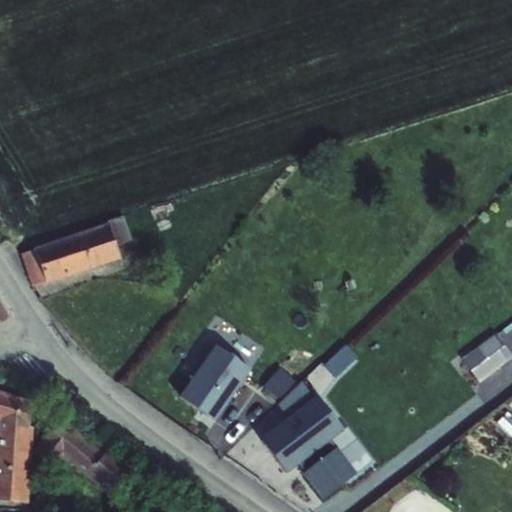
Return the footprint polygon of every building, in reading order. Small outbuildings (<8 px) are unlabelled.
[(169,205),(150,212),(153,222),(172,215),(169,205)] [(33,251),(20,255),(31,288),(44,284),(45,285),(119,260),(115,247),(130,241),(123,217),(107,222),(107,225),(33,250),(33,251)] [(491,339),(464,360),(479,380),(507,359),(491,339)] [(340,376),(360,354),(347,342),(326,364),(340,376)] [(213,348),(178,398),(213,422),(248,372),(213,348)] [(257,394),(273,408),(294,385),(278,371),(257,394)] [(0,392),(0,501),(27,504),(32,430),(28,427),(29,402),(0,392)] [(317,398),(259,442),(284,474),(296,465),(323,500),(355,475),(328,440),(341,430),(317,398)] [(41,442),(31,454),(53,471),(63,460),(111,499),(133,472),(107,450),(106,451),(102,455),(60,419),(41,442)]
